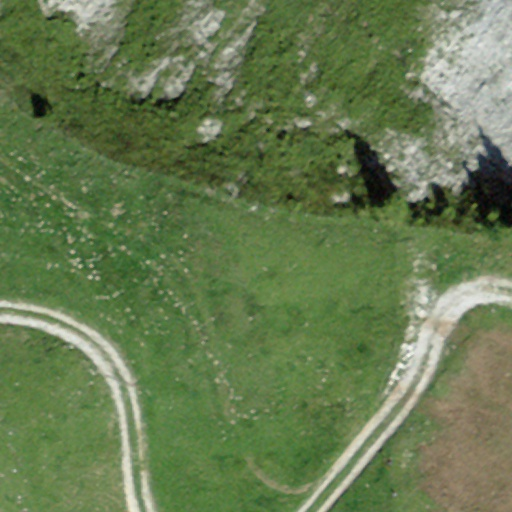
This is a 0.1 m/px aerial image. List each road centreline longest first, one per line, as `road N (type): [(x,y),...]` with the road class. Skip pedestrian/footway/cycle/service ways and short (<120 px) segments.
road 1 (track): [(310,511),(392,422),(445,317),(473,299),(511,303)]
road 2 (track): [(0,319),(67,335),(96,362),(118,395),(139,511)]
